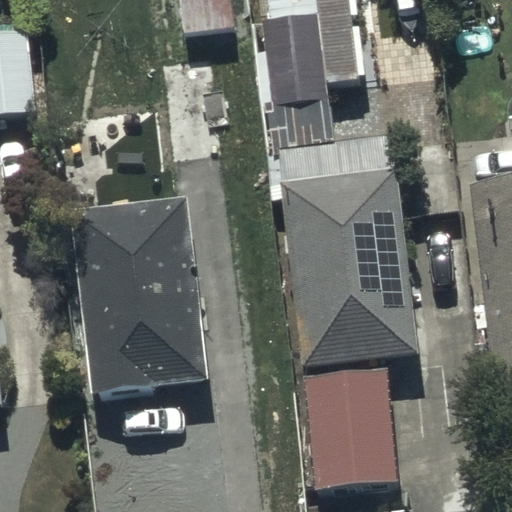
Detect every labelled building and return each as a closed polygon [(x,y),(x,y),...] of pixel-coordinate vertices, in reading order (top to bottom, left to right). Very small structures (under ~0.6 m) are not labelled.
[(270,0),(274,27),(267,28),(278,111),(333,104),(323,21),(314,22),(311,0),(270,0)] [(31,36),(0,38),(0,120),(37,117),(31,36)] [(161,61),(169,158),(228,153),(220,56),(161,61)] [(345,115),(271,125),(274,154),(349,145),(345,115)] [(423,362),(395,144),(278,159),(306,377),(423,362)] [(511,188),(477,192),(500,411),(511,409),(511,188)] [(211,385),(188,206),(73,221),(97,401),(211,385)] [(392,376),(308,384),(319,498),(403,490),(392,376)]
